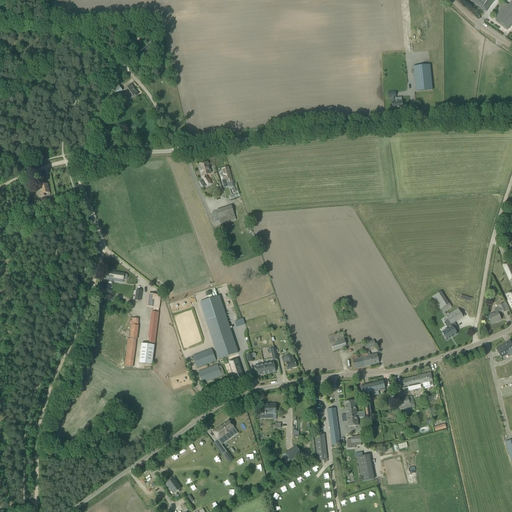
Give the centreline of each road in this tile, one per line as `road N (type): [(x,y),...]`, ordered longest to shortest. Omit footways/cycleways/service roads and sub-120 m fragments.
road 1 (residential): [(64,160),(309,129),(511,119)]
road 2 (unclassified): [(69,511),(231,398),(284,383),(388,372),(474,344)]
road 3 (track): [(70,159),(102,245),(36,433),(35,511)]
road 4 (track): [(474,344),(490,248),(511,180)]
